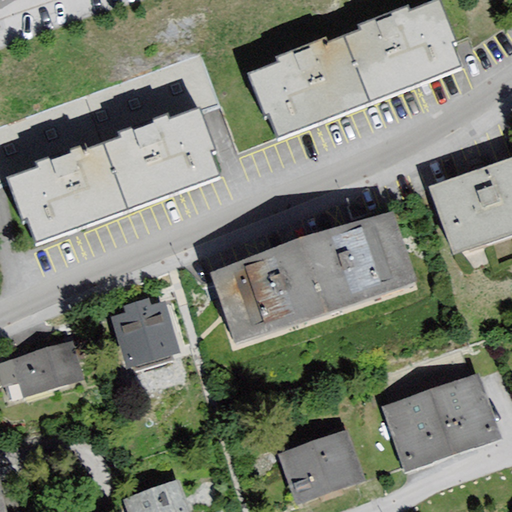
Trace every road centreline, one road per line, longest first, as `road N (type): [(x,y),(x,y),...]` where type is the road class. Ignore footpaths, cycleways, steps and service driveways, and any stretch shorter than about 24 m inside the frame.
road 1 (residential): [(0,315),(348,169),(511,76)]
road 2 (residential): [(366,511),(511,457)]
